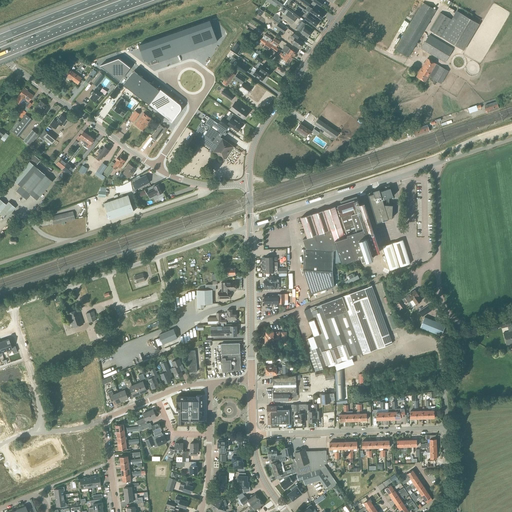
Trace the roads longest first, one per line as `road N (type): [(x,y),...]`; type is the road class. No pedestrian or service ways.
road 1 (unclassified): [(249,226),(511,138)]
road 2 (unclassified): [(11,306),(249,226)]
road 3 (secondary): [(249,184),(254,142),(351,0)]
road 4 (residential): [(252,433),(446,427)]
road 5 (tertiary): [(153,165),(0,56)]
road 6 (unclassified): [(446,427),(436,343),(355,368)]
road 7 (secondary): [(251,378),(249,226)]
road 8 (motorway): [(0,51),(132,0)]
